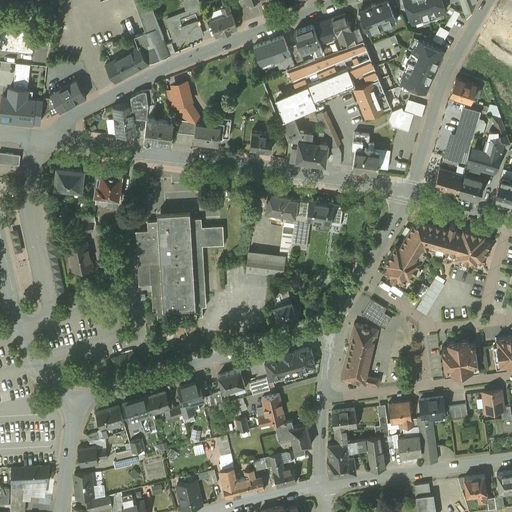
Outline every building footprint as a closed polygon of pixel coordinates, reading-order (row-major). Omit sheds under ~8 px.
[(149,0),(139,0),(135,2),(146,31),(159,26),(149,0)] [(190,10),(166,19),(174,41),(186,36),(187,39),(198,35),(196,27),(200,26),(198,18),(205,15),(198,0),(193,0),(188,2),(190,10)] [(388,0),(383,0),(375,3),(375,4),(371,5),(358,10),(367,32),(373,29),(372,28),(378,25),(379,27),(385,24),(384,23),(390,20),(391,22),(397,20),(388,0)] [(404,0),(407,6),(412,22),(422,19),(421,17),(435,12),(436,14),(438,13),(445,11),(441,0),(404,0)] [(476,0),(459,0),(460,1),(466,19),(476,1),(476,0)] [(228,5),(224,7),(223,4),(221,5),(222,7),(221,8),(224,14),(231,12),(228,5)] [(460,13),(454,10),(446,24),(452,27),(460,13)] [(511,20),(491,11),(479,37),(500,46),(495,46),(511,53),(511,20)] [(224,14),(210,20),(216,36),(223,33),(230,31),(230,30),(237,28),(231,12),(224,14)] [(354,38),(345,13),(331,18),(337,35),(342,33),(345,41),(354,38)] [(205,15),(198,18),(200,26),(202,30),(209,27),(205,15)] [(331,18),(318,23),(324,40),(337,35),(331,18)] [(28,25),(0,22),(0,48),(33,52),(35,36),(27,36),(28,25)] [(313,24),(294,31),(302,51),(309,48),(312,52),(316,50),(317,52),(323,50),(321,44),(313,24)] [(146,31),(135,35),(139,45),(149,63),(169,55),(166,44),(159,26),(146,31)] [(449,31),(440,26),(432,39),(441,44),(449,31)] [(345,41),(342,33),(337,35),(342,48),(356,43),(354,38),(345,41)] [(395,34),(389,36),(392,43),(397,41),(395,34)] [(283,35),(268,40),(275,57),(281,56),(284,64),(286,68),(288,67),(295,64),(293,60),(283,35)] [(443,50),(419,39),(416,45),(415,45),(413,50),(412,50),(405,67),(404,69),(402,74),(403,75),(401,80),(407,83),(425,91),(433,74),(436,67),(443,50)] [(268,40),(254,45),(264,71),(273,67),(270,59),(275,57),(268,40)] [(288,67),(296,88),(307,83),(304,76),(317,71),(320,78),(337,71),(334,64),(344,60),(347,67),(352,77),(363,73),(367,82),(372,80),(379,77),(364,40),(356,43),(342,48),(333,51),(325,54),(315,57),(304,61),(298,64),(295,64),(288,67)] [(171,42),(166,44),(169,55),(175,52),(171,42)] [(331,45),(327,47),(326,43),(321,44),(323,50),(325,54),(333,51),(331,45)] [(297,44),(291,46),(298,64),(304,61),(297,44)] [(139,45),(105,64),(115,81),(149,63),(139,45)] [(30,64),(16,62),(15,72),(13,87),(28,88),(30,64)] [(307,83),(296,88),(283,93),(277,96),(276,97),(284,118),(294,114),(316,104),(313,98),(318,96),(323,94),(325,93),(330,91),(346,85),(350,83),(352,82),(353,82),(352,77),(347,67),(337,71),(320,78),(307,83)] [(390,105),(379,77),(372,80),(383,108),(390,105)] [(476,83),(456,77),(450,94),(470,101),(476,83)] [(68,106),(68,105),(75,101),(76,102),(86,96),(76,78),(50,92),(52,95),(60,110),(60,111),(68,106)] [(383,108),(372,80),(367,82),(356,87),(353,82),(352,82),(366,115),(383,108)] [(166,90),(170,107),(176,106),(185,119),(196,121),(202,116),(193,102),(188,81),(171,84),(172,89),(166,90)] [(8,95),(2,94),(2,96),(0,115),(0,118),(23,121),(23,119),(41,121),(41,114),(43,99),(32,98),(27,97),(27,89),(28,88),(13,87),(13,88),(9,87),(8,95)] [(274,90),(277,96),(283,93),(281,88),(274,90)] [(140,91),(130,96),(131,103),(134,116),(146,118),(147,115),(148,105),(148,104),(146,90),(140,91)] [(60,110),(52,95),(50,96),(50,97),(43,96),(43,99),(41,114),(49,110),(52,114),(60,110)] [(269,98),(262,100),(266,112),(274,109),(269,98)] [(131,103),(112,106),(116,136),(136,133),(134,116),(131,103)] [(491,114),(501,117),(497,105),(489,103),(486,112),(491,114)] [(408,130),(414,113),(403,109),(402,106),(392,110),(388,118),(392,125),(408,130)] [(463,111),(449,157),(459,160),(458,162),(465,163),(465,162),(470,144),(471,144),(479,116),(478,116),(463,111)] [(281,120),(284,126),(294,122),(297,129),(300,129),(294,114),(284,118),(281,120)] [(501,117),(491,114),(496,129),(498,135),(507,135),(501,117)] [(174,121),(155,119),(156,117),(147,115),(146,118),(147,118),(144,140),(151,141),(151,140),(170,143),(171,143),(171,142),(174,121)] [(220,124),(196,121),(194,134),(193,140),(218,143),(218,141),(220,141),(222,140),(223,136),(228,137),(230,124),(231,118),(222,117),(221,117),(220,124)] [(185,119),(178,119),(176,132),(194,134),(196,121),(185,119)] [(313,131),(300,129),(297,129),(294,122),(284,126),(288,138),(292,139),(292,144),(291,144),(291,145),(292,145),(290,158),(296,159),(306,161),(314,162),(325,163),(327,143),(328,140),(324,131),(319,131),(318,141),(312,140),(313,131)] [(490,135),(498,135),(496,129),(489,129),(484,148),(486,149),(490,135)] [(273,133),(252,130),(249,147),(271,150),(273,133)] [(369,133),(354,131),(352,147),(355,147),(352,167),(376,171),(377,166),(387,168),(390,151),(373,149),(373,146),(367,146),(369,133)] [(490,135),(486,149),(484,148),(471,144),(470,144),(465,162),(465,165),(475,168),(476,165),(496,171),(504,144),(510,142),(507,135),(498,135),(490,135)] [(337,144),(331,147),(333,154),(332,164),(339,165),(340,151),(337,144)] [(20,154),(0,151),(0,161),(8,163),(19,165),(20,154)] [(456,169),(439,164),(434,184),(457,190),(462,171),(465,163),(458,162),(456,169)] [(83,169),(57,166),(55,187),(81,189),(83,177),(83,169)] [(511,170),(503,167),(500,177),(511,180),(511,170)] [(113,173),(101,171),(100,184),(96,183),(95,194),(109,196),(108,203),(117,204),(122,174),(121,174),(120,172),(115,171),(113,173)] [(474,174),(469,172),(468,173),(462,171),(457,190),(457,191),(478,197),(483,177),(474,175),(474,174)] [(511,183),(511,180),(500,177),(494,197),(507,201),(511,183)] [(289,195),(268,192),(265,211),(290,215),(291,205),(288,204),(289,197),(289,195)] [(297,198),(289,197),(288,204),(291,205),(290,215),(295,216),(297,198)] [(309,200),(297,198),(295,216),(294,226),(293,233),(293,234),(291,245),(305,247),(309,218),(306,217),(309,200)] [(334,202),(309,198),(309,200),(306,217),(309,218),(317,219),(316,227),(329,229),(330,225),(330,222),(333,204),(334,202)] [(343,205),(333,204),(330,222),(340,223),(342,212),(343,205)] [(94,213),(81,216),(83,223),(95,221),(94,213)] [(172,218),(147,220),(148,228),(135,229),(136,230),(138,262),(137,262),(138,276),(139,284),(151,283),(153,308),(157,308),(157,317),(163,317),(163,307),(196,306),(197,315),(203,314),(202,305),(206,305),(205,288),(202,244),(224,243),(223,224),(220,224),(202,225),(201,217),(172,218)] [(420,221),(415,223),(413,221),(399,245),(418,257),(418,256),(425,245),(428,244),(455,252),(454,256),(476,262),(477,258),(484,260),(486,252),(487,252),(488,247),(490,238),(483,237),(484,233),(463,226),(462,230),(454,228),(455,224),(449,223),(448,227),(441,224),(441,226),(434,224),(435,223),(420,219),(420,221)] [(83,224),(76,225),(78,232),(92,230),(91,222),(83,224)] [(294,226),(283,225),(282,231),(293,233),(294,226)] [(19,229),(11,230),(16,253),(24,251),(19,229)] [(65,292),(55,240),(47,241),(57,294),(65,292)] [(87,240),(67,244),(73,269),(83,267),(84,272),(93,270),(87,240)] [(418,257),(399,245),(395,242),(384,261),(387,263),(384,270),(391,274),(390,276),(394,279),(395,277),(403,281),(407,275),(410,277),(421,258),(418,256),(418,257)] [(284,261),(248,256),(247,260),(246,272),(273,275),(286,278),(287,273),(289,266),(284,265),(284,261)] [(429,286),(423,296),(422,297),(416,307),(426,314),(444,283),(434,277),(429,286)] [(391,286),(381,279),(378,285),(389,292),(390,290),(389,289),(391,286)] [(429,286),(422,282),(415,293),(422,297),(423,296),(429,286)] [(404,291),(392,284),(391,286),(389,289),(390,290),(400,296),(404,291)] [(387,307),(371,298),(362,313),(385,328),(392,316),(384,312),(387,307)] [(291,300),(274,305),(275,310),(278,320),(279,321),(280,320),(280,321),(282,321),(286,320),(287,319),(287,318),(296,316),(291,300)] [(275,310),(270,311),(273,322),(278,320),(275,310)] [(359,323),(354,322),(349,346),(348,345),(346,354),(347,354),(341,378),(365,383),(365,382),(378,385),(380,377),(367,374),(378,328),(360,323),(359,323)] [(511,334),(496,337),(497,343),(493,344),(495,358),(499,357),(500,364),(511,362),(511,334)] [(468,338),(447,341),(447,346),(441,346),(444,369),(450,368),(451,372),(472,369),(472,365),(478,364),(475,342),(469,343),(468,338)] [(291,349),(283,351),(282,351),(282,353),(283,354),(265,359),(269,376),(283,372),(284,377),(285,378),(286,378),(286,377),(301,373),(302,373),(303,373),(302,372),(301,367),(315,364),(310,347),(292,352),(292,350),(292,349),(291,349)] [(116,360),(119,370),(120,369),(120,368),(135,364),(135,365),(136,365),(132,351),(118,355),(119,359),(116,360)] [(118,355),(111,357),(115,371),(119,370),(116,360),(119,359),(118,355)] [(238,368),(218,374),(223,390),(235,387),(236,390),(244,387),(238,368)] [(267,377),(249,382),(253,394),(270,389),(267,377)] [(198,380),(179,386),(182,397),(179,398),(181,404),(183,413),(200,408),(197,400),(204,397),(198,380)] [(501,388),(483,390),(483,397),(485,405),(485,410),(501,409),(503,408),(503,405),(501,388)] [(166,390),(147,395),(152,413),(165,409),(171,407),(173,406),(172,401),(172,399),(171,395),(168,397),(166,390)] [(220,391),(211,393),(214,404),(223,402),(220,391)] [(211,393),(205,395),(208,406),(214,404),(211,393)] [(279,393),(262,397),(264,406),(256,408),(260,425),(285,419),(279,393)] [(147,395),(123,402),(128,420),(140,416),(143,427),(155,424),(152,413),(147,395)] [(443,395),(420,398),(422,416),(431,415),(445,414),(443,395)] [(234,411),(248,408),(244,396),(231,399),(234,411)] [(483,397),(477,397),(478,406),(485,405),(483,397)] [(409,400),(389,402),(391,421),(402,419),(403,426),(412,424),(409,400)] [(377,404),(378,414),(386,413),(385,403),(377,404)] [(466,403),(448,405),(450,417),(467,414),(466,403)] [(119,404),(96,410),(101,428),(102,428),(104,435),(115,432),(113,425),(124,421),(119,404)] [(173,406),(171,407),(165,409),(167,417),(183,413),(181,404),(173,406)] [(510,404),(503,405),(503,408),(501,409),(502,418),(511,417),(510,404)] [(355,407),(331,410),(335,441),(338,440),(349,439),(347,426),(357,425),(355,407)] [(386,413),(378,414),(381,435),(389,434),(386,413)] [(246,415),(236,418),(238,430),(249,427),(246,415)] [(431,415),(422,416),(417,417),(419,429),(422,452),(423,461),(437,459),(431,415)] [(306,422),(293,425),(292,418),(275,422),(279,438),(291,435),(294,447),(311,443),(306,422)] [(98,430),(87,433),(89,439),(100,436),(98,430)] [(227,433),(217,436),(222,459),(232,457),(227,433)] [(419,434),(398,437),(400,455),(414,453),(414,452),(421,451),(421,452),(422,452),(419,434)] [(379,435),(365,437),(367,447),(370,469),(386,467),(383,447),(377,448),(377,444),(380,440),(379,435)] [(141,437),(129,441),(131,447),(132,451),(144,448),(141,437)] [(365,437),(352,439),(353,449),(367,447),(365,437)] [(338,440),(343,473),(356,471),(353,449),(352,439),(338,440)] [(343,473),(338,440),(335,441),(328,442),(329,457),(327,457),(329,475),(343,473)] [(95,444),(78,447),(81,465),(98,462),(98,457),(108,456),(106,447),(96,448),(95,444)] [(131,447),(115,451),(117,459),(130,456),(133,455),(132,451),(131,447)] [(293,449),(286,450),(288,457),(294,456),(293,449)] [(283,451),(264,456),(267,466),(281,462),(285,461),(283,451)] [(117,459),(114,460),(115,467),(131,463),(130,456),(117,459)] [(264,456),(253,458),(255,469),(267,466),(264,456)] [(232,459),(219,462),(223,482),(227,498),(241,495),(237,478),(234,479),(233,477),(237,476),(232,459)] [(292,465),(282,468),(281,462),(272,464),(275,475),(272,476),(273,481),(276,481),(277,486),(296,481),(292,465)] [(50,464),(12,467),(11,482),(12,482),(27,481),(47,480),(49,480),(50,464)] [(214,468),(207,470),(210,483),(218,481),(214,468)] [(253,468),(244,470),(246,476),(237,478),(241,495),(265,489),(261,475),(258,476),(257,473),(254,473),(253,468)] [(511,469),(497,471),(499,489),(511,487),(511,469)] [(91,471),(74,472),(77,497),(94,495),(91,471)] [(484,473),(464,476),(465,487),(466,487),(467,494),(468,502),(474,501),(473,493),(478,492),(478,499),(487,498),(487,497),(486,491),(487,491),(484,473)] [(196,478),(177,483),(183,509),(202,504),(196,478)] [(47,480),(27,481),(26,493),(27,493),(27,499),(30,499),(31,494),(45,496),(47,480)] [(27,481),(12,482),(11,494),(23,494),(26,493),(27,481)] [(429,481),(414,483),(417,511),(436,511),(433,511),(429,481)] [(153,493),(163,491),(162,483),(151,485),(153,493)] [(9,487),(1,487),(1,503),(9,503),(9,487)] [(121,491),(114,492),(116,500),(118,509),(123,508),(122,505),(124,504),(122,494),(121,491)] [(114,492),(109,493),(112,505),(111,506),(112,511),(118,511),(118,509),(116,500),(114,492)] [(122,494),(124,504),(122,505),(123,508),(123,511),(147,511),(144,499),(134,501),(132,492),(122,494)] [(23,494),(11,494),(10,511),(26,511),(27,499),(27,493),(26,493),(23,494)] [(109,493),(95,497),(98,509),(111,506),(112,505),(109,493)] [(502,495),(494,496),(496,507),(503,506),(502,495)] [(494,496),(487,497),(487,498),(487,501),(488,508),(496,507),(494,496)] [(91,498),(82,500),(83,507),(74,508),(74,511),(92,511),(91,498)]
